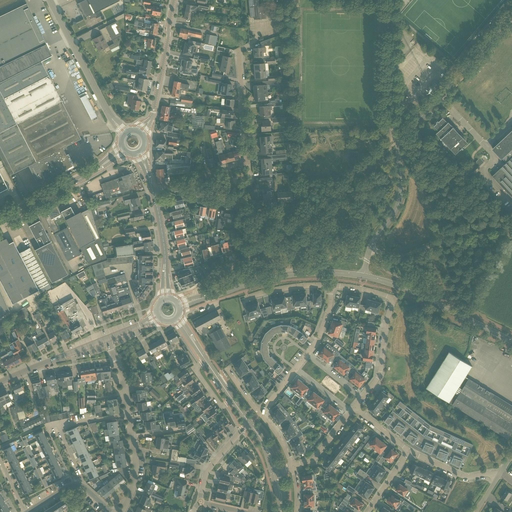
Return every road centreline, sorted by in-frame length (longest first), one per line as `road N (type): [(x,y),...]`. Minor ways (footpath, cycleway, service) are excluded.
road 1 (unclassified): [(374,252),(399,197),(399,143),(511,14)]
road 2 (residential): [(330,288),(355,287),(391,302),(381,368),(363,398)]
road 3 (unclassified): [(374,252),(400,257),(511,234)]
road 4 (residential): [(195,299),(196,289),(277,241),(251,219)]
road 5 (tertiary): [(327,271),(259,279),(195,299)]
road 6 (unclassified): [(111,118),(50,0)]
road 7 (residential): [(80,485),(59,427),(127,415)]
road 8 (unknown): [(114,123),(84,126),(56,61),(71,40)]
